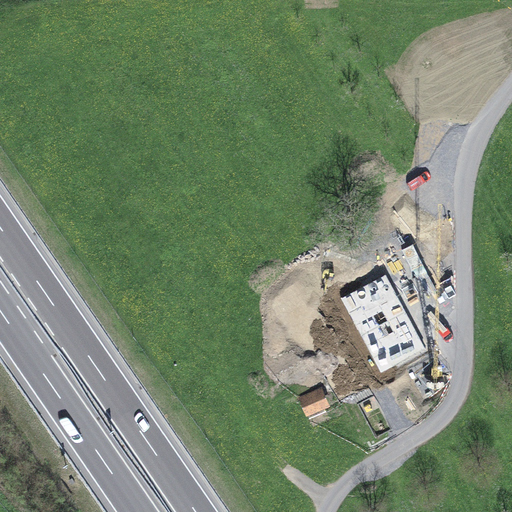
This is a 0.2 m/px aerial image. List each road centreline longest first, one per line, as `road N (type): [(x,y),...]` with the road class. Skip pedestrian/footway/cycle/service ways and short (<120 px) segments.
road 1 (residential): [(326,511),(348,479),(438,426),(467,377),(467,158),(511,85)]
road 2 (motorway): [(195,511),(0,227)]
road 3 (motorway): [(0,313),(137,511)]
